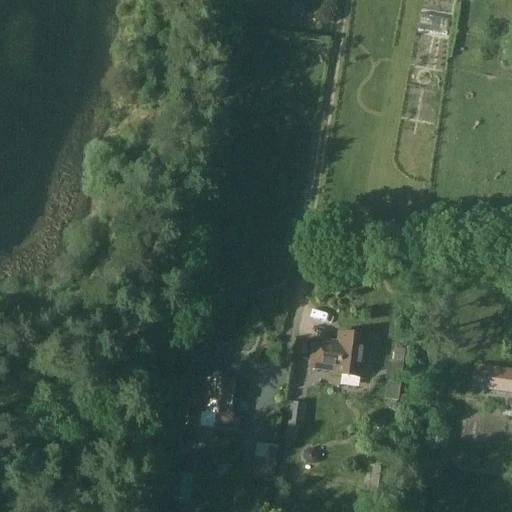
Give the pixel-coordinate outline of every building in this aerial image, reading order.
[(333,376),(365,380),(368,352),(365,351),(366,338),(339,334),(337,346),(327,345),(328,343),(313,341),(309,370),(334,373),(333,376)] [(389,381),(390,381),(400,382),(402,368),(386,366),(384,380),(389,381)] [(511,371),(473,366),(470,390),(511,395),(511,371)] [(436,406),(440,371),(419,368),(415,403),(436,406)] [(233,401),(235,385),(195,380),(188,426),(237,432),(241,402),(233,401)] [(400,385),(387,383),(385,401),(397,402),(400,385)] [(304,406),(290,404),(287,428),(301,429),(304,406)] [(304,454),(302,458),(305,463),(311,465),(316,462),(317,457),(313,452),(308,451),(304,454)] [(188,505),(193,468),(194,455),(172,452),(165,502),(188,505)] [(373,468),(369,492),(383,494),(387,470),(373,468)] [(286,511),(289,490),(278,489),(275,511),(286,511)]
